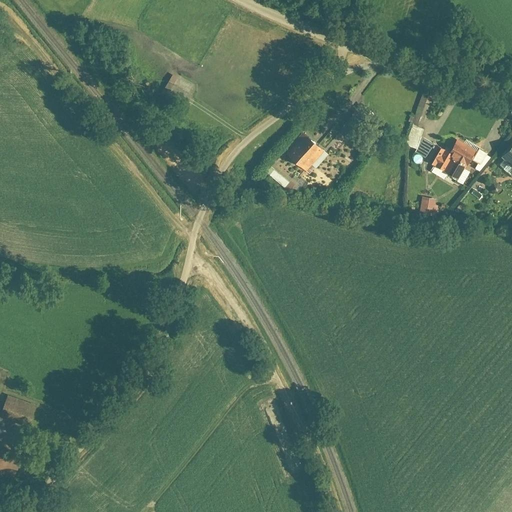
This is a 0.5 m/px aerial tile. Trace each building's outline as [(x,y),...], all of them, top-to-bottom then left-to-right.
[(177,77),(173,85),(187,93),(192,85),(177,77)] [(410,113),(408,121),(417,124),(427,95),(421,93),(414,114),(410,113)] [(359,104),(327,144),(342,157),(375,116),(359,104)] [(411,127),(405,146),(416,149),(422,131),(411,127)] [(300,133),(281,154),(306,176),(325,154),(300,133)] [(351,149),(361,156),(372,141),(363,134),(351,149)] [(422,139),(415,153),(425,158),(432,145),(422,139)] [(433,145),(424,161),(458,181),(466,168),(467,169),(476,154),(457,143),(450,154),(433,145)] [(511,178),(511,146),(501,158),(505,161),(500,167),(511,178)] [(473,164),(480,166),(485,154),(478,151),(473,164)] [(288,190),(298,179),(275,158),(264,170),(288,190)] [(421,202),(419,217),(434,219),(436,204),(421,202)] [(6,398),(0,415),(0,419),(26,428),(32,407),(6,398)] [(0,447),(0,471),(12,476),(21,456),(0,447)]
